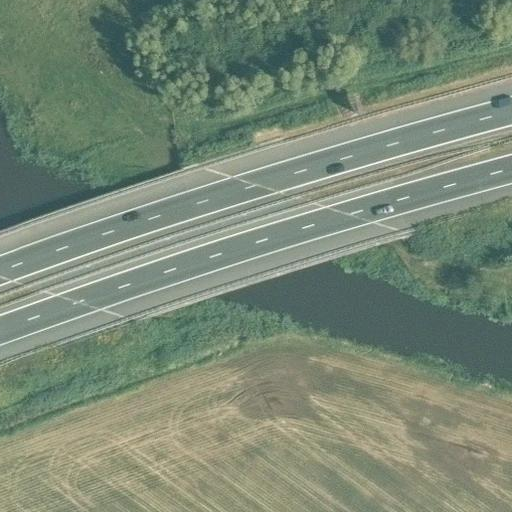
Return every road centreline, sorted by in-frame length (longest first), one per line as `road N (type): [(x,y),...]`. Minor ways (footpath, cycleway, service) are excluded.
road 1 (motorway): [(0,330),(351,212),(511,168)]
road 2 (motorway): [(511,111),(256,182),(0,270)]
